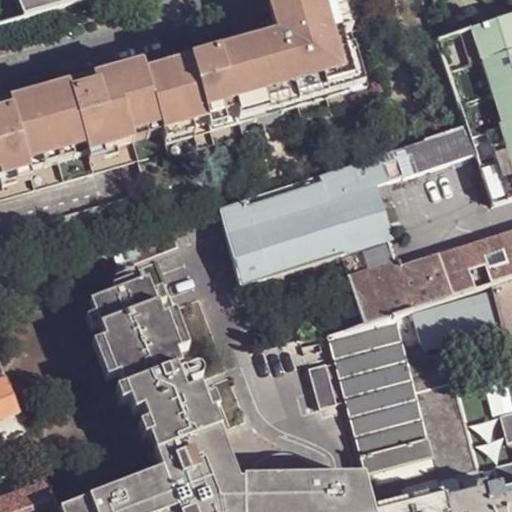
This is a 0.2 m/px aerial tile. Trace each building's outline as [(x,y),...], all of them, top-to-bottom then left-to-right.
[(267,0),(278,38),(173,69),(145,77),(142,67),(113,76),(115,83),(101,87),(95,70),(66,79),(69,89),(11,105),(8,95),(0,97),(0,181),(1,181),(30,173),(28,166),(86,150),(88,156),(117,148),(133,144),(131,137),(161,129),(162,136),(190,128),(353,80),(331,0),(267,0)] [(13,0),(21,19),(79,2),(78,0),(13,0)] [(343,0),(331,0),(353,80),(365,76),(343,0)] [(511,19),(435,45),(465,132),(474,159),(473,159),(490,209),(511,202),(511,19)] [(115,83),(113,76),(110,66),(95,70),(101,87),(115,83)] [(365,76),(353,80),(356,90),(368,87),(365,76)] [(356,90),(353,80),(190,128),(193,138),(356,90)] [(162,136),(165,146),(193,138),(190,128),(162,136)] [(131,137),(133,144),(162,136),(161,129),(131,137)] [(465,132),(391,156),(400,181),(400,184),(473,159),(474,159),(465,132)] [(88,156),(90,164),(119,156),(117,148),(88,156)] [(30,173),(88,156),(86,150),(28,166),(30,173)] [(391,156),(315,181),(324,209),(341,258),(389,243),(372,191),(400,181),(391,156)] [(32,180),(30,173),(1,181),(4,188),(32,180)] [(315,181),(218,213),(225,240),(324,209),(315,181)] [(324,209),(225,240),(239,291),(341,258),(324,209)] [(348,280),(363,329),(393,319),(491,287),(511,280),(511,234),(398,272),(395,264),(348,280)] [(101,342),(113,373),(132,367),(154,435),(152,436),(152,439),(173,511),(298,511),(283,454),(278,454),(266,457),(256,464),(247,473),(242,485),(238,485),(233,472),(219,434),(220,433),(213,415),(210,416),(205,403),(200,390),(186,396),(176,369),(182,368),(177,354),(181,353),(167,316),(163,318),(158,305),(153,292),(148,280),(91,302),(95,316),(100,328),(105,341),(101,342)] [(511,280),(491,287),(490,290),(500,323),(511,372),(511,280)] [(153,292),(158,305),(166,302),(160,289),(153,292)] [(500,323),(490,290),(410,316),(420,348),(500,323)] [(174,313),(167,316),(181,353),(189,350),(174,313)] [(87,319),(92,331),(100,328),(95,316),(87,319)] [(363,329),(324,341),(331,365),(342,405),(357,460),(426,441),(407,367),(402,349),(393,319),(363,329)] [(93,345),(105,375),(113,373),(101,342),(93,345)] [(402,349),(407,367),(422,363),(417,345),(402,349)] [(407,367),(426,441),(431,461),(437,483),(474,474),(444,357),(422,363),(407,367)] [(342,405),(331,365),(308,370),(319,411),(342,405)] [(105,375),(107,382),(115,379),(113,373),(105,375)] [(0,382),(0,422),(18,416),(12,402),(4,381),(0,382)] [(115,394),(121,407),(129,403),(124,390),(115,394)] [(210,416),(213,415),(218,413),(213,400),(205,403),(210,416)] [(511,444),(511,415),(500,419),(507,446),(511,444)] [(0,422),(0,434),(3,443),(25,434),(18,416),(0,422)] [(144,442),(148,440),(152,439),(152,436),(147,425),(139,429),(144,442)] [(173,511),(152,439),(148,440),(162,474),(64,511),(173,511)] [(357,460),(362,480),(431,461),(426,441),(357,460)] [(283,454),(298,511),(371,511),(370,505),(368,500),(362,480),(332,480),(311,480),(315,470),(309,464),(297,458),(283,454)] [(511,499),(511,464),(492,470),(497,489),(501,502),(511,499)] [(45,485),(43,480),(33,484),(35,489),(45,485)] [(0,502),(0,511),(55,511),(45,485),(35,489),(14,497),(4,501),(0,502)] [(472,491),(474,496),(484,494),(482,488),(472,491)] [(474,496),(442,504),(444,511),(511,511),(511,499),(501,502),(497,489),(484,494),(474,496)] [(12,492),(2,495),(4,501),(14,497),(12,492)] [(400,497),(370,505),(371,511),(394,511),(404,509),(400,497)] [(394,511),(444,511),(442,504),(441,500),(404,509),(394,511)]
